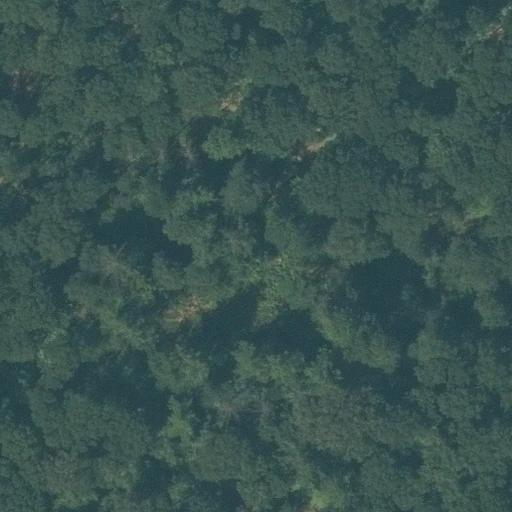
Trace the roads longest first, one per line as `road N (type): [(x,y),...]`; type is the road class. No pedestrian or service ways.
road 1 (track): [(71,511),(73,437),(31,327),(70,190),(147,0)]
road 2 (track): [(333,511),(511,65)]
